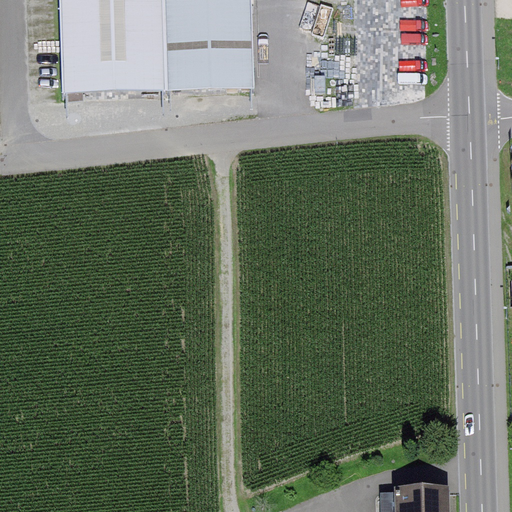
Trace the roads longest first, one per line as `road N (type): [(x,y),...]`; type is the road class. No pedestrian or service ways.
road 1 (track): [(0,162),(421,117),(471,119)]
road 2 (tertiary): [(471,119),(483,511)]
